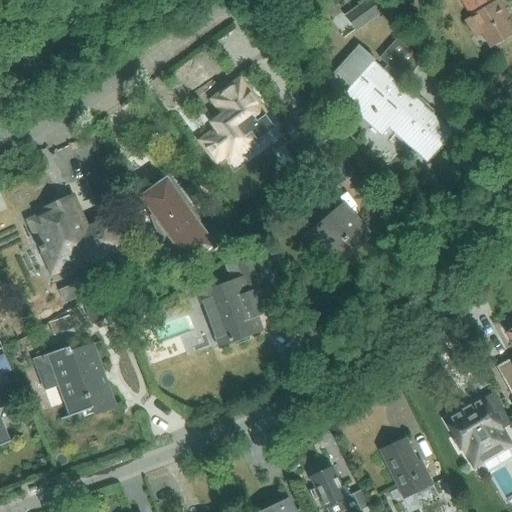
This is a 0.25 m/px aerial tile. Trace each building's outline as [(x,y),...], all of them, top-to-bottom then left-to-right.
[(368,0),(345,17),(356,32),(384,12),(376,0),(368,0)] [(473,39),(481,34),(490,48),(511,34),(511,33),(504,20),(509,17),(498,0),(496,0),(494,1),(493,0),(458,0),(469,17),(463,22),(473,39)] [(396,40),(380,58),(404,80),(420,62),(396,40)] [(380,135),(388,127),(426,162),(451,134),(420,106),(423,103),(409,91),(407,94),(373,63),(375,61),(358,45),(323,83),(341,99),(343,96),(352,104),(349,107),(380,135)] [(214,101),(224,116),(213,124),(218,130),(202,143),(216,162),(226,155),(230,161),(256,142),(273,129),(264,116),(239,82),(214,101)] [(303,160),(311,169),(337,148),(330,138),(322,129),(296,150),(303,160)] [(322,187),(327,195),(345,180),(328,160),(310,174),(321,187),(322,187)] [(171,269),(186,259),(189,264),(212,247),(165,183),(143,199),(154,215),(150,218),(150,217),(149,217),(170,271),(172,270),(171,269)] [(93,261),(120,249),(108,222),(86,232),(71,199),(44,211),(45,215),(36,220),(34,222),(32,228),(51,271),(71,262),(72,264),(90,256),(93,261)] [(342,203),(309,231),(326,253),(330,250),(340,262),(370,237),(342,203)] [(269,266),(260,270),(254,255),(224,266),(230,281),(215,287),(216,288),(199,295),(218,347),(261,331),(255,313),(262,310),(266,316),(292,298),(269,266)] [(64,304),(100,287),(94,275),(58,291),(64,304)] [(123,280),(111,284),(116,297),(128,293),(123,280)] [(80,297),(89,324),(114,316),(105,289),(80,297)] [(128,299),(134,318),(148,313),(141,294),(128,299)] [(53,336),(72,329),(67,316),(48,322),(53,336)] [(511,362),(511,363),(497,370),(511,398),(511,324),(504,329),(511,342),(511,362)] [(68,348),(48,355),(71,417),(92,409),(94,415),(114,407),(91,344),(69,351),(68,348)] [(4,355),(0,356),(0,373),(3,375),(11,372),(4,355)] [(462,412),(446,421),(458,440),(455,442),(460,450),(463,448),(465,452),(473,467),(481,462),(510,445),(508,442),(506,439),(501,430),(499,431),(489,414),(483,404),(482,401),(481,400),(462,412)] [(0,447),(9,444),(0,423),(0,447)] [(380,451),(404,500),(433,485),(420,458),(415,461),(405,439),(380,451)] [(332,468),(310,479),(324,508),(325,508),(326,511),(358,511),(360,511),(352,494),(349,496),(344,485),(341,487),(332,468)] [(293,511),(288,501),(264,511),(306,511),(305,509),(297,511),(293,511)]
